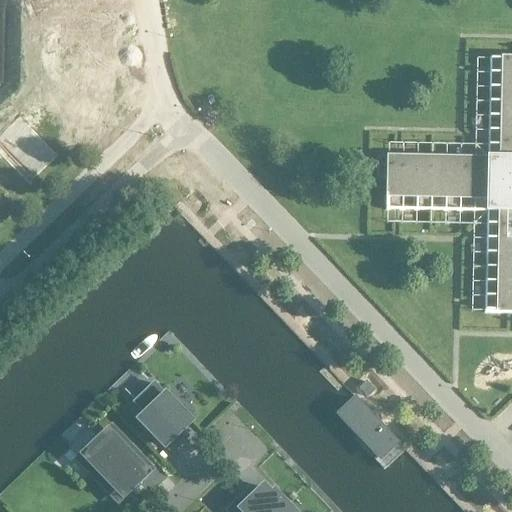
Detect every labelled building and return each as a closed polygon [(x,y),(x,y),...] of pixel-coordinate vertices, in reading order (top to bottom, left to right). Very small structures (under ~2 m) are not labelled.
[(197,0),(192,54),(229,58),(232,25),(240,26),(242,0),(197,0)] [(511,0),(457,0),(457,6),(502,11),(502,4),(511,4),(511,0)] [(52,14),(52,52),(104,53),(105,14),(52,14)] [(511,60),(489,60),(487,160),(386,158),(377,158),(376,166),(377,166),(383,166),(386,166),(385,211),(486,213),(484,314),(511,314),(511,60)] [(419,63),(416,90),(437,92),(440,65),(419,63)] [(90,65),(74,65),(74,89),(90,88),(90,65)] [(19,105),(0,123),(0,142),(34,179),(63,151),(19,105)] [(258,111),(238,130),(248,141),(242,147),(294,203),(321,179),(299,154),(304,149),(273,116),(268,121),(258,111)] [(166,202),(132,235),(198,305),(233,271),(166,202)] [(233,271),(198,305),(264,374),(299,341),(233,271)] [(299,341),(264,374),(331,443),(365,410),(299,341)] [(358,389),(366,398),(374,391),(366,382),(358,389)] [(189,422),(177,410),(153,385),(133,404),(144,415),(138,421),(169,453),(187,436),(182,431),(189,424),(190,423),(189,422)] [(365,410),(331,443),(395,511),(397,511),(432,480),(365,410)] [(111,433),(81,461),(118,500),(148,472),(111,433)] [(462,511),(432,480),(397,511),(462,511)] [(270,496),(262,488),(249,501),(243,494),(223,511),(289,511),(273,494),(270,496)]
